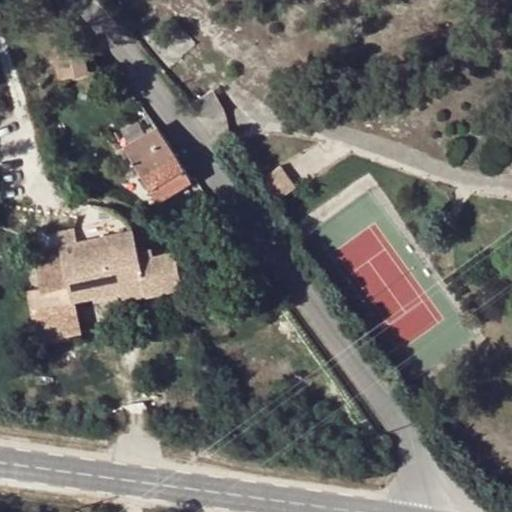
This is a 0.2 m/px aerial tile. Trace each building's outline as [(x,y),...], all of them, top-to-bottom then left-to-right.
[(165,26),(148,44),(171,69),(197,44),(173,21),(167,27),(165,26)] [(90,73),(84,42),(61,46),(67,77),(90,73)] [(53,47),(59,79),(67,77),(61,46),(53,47)] [(194,103),(198,109),(202,112),(207,113),(212,114),(216,114),(221,113),(226,111),(215,91),(194,103)] [(127,148),(159,199),(194,179),(159,127),(127,148)] [(225,143),(224,147),(224,148),(235,143),(231,133),(226,139),(225,143)] [(283,167),(265,180),(280,200),(298,187),(283,167)] [(136,228),(78,241),(75,228),(59,232),(62,244),(35,250),(42,289),(28,292),(30,295),(38,339),(83,331),(77,299),(123,290),(125,298),(184,287),(176,251),(142,257),(136,228)] [(434,235),(424,234),(423,246),(432,247),(434,235)]
